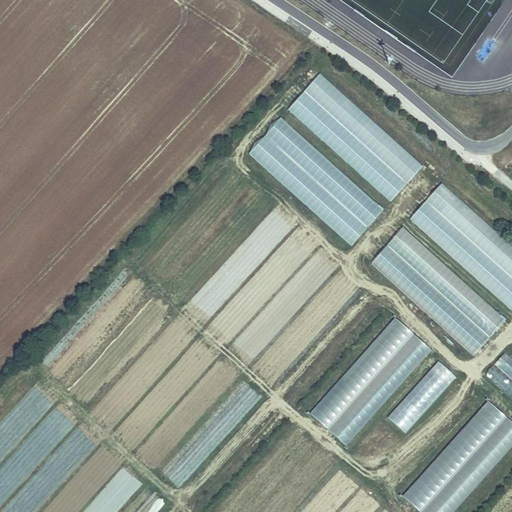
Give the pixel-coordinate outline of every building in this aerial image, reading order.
[(391,202),(424,166),(319,74),(287,111),(391,202)] [(280,118),(247,156),(353,247),(385,209),(280,118)] [(511,246),(440,184),(408,221),(511,310),(511,246)] [(402,229),(370,266),(475,356),(507,319),(402,229)] [(511,359),(505,353),(484,375),(511,400),(511,359)] [(404,434),(456,377),(438,361),(386,417),(404,434)]
